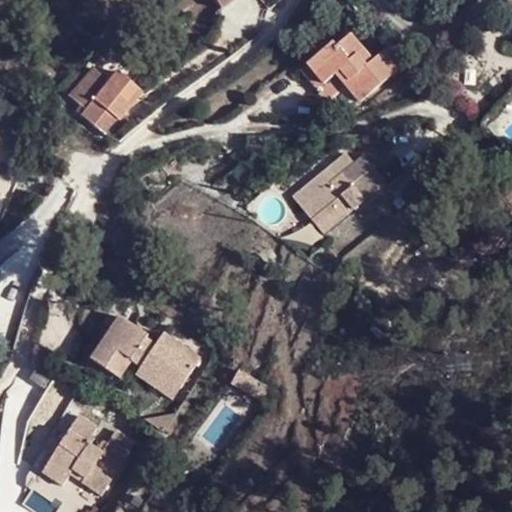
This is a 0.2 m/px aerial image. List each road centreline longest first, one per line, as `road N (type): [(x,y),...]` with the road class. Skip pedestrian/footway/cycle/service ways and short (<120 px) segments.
road 1 (residential): [(285,0),(252,47),(92,168),(0,387)]
road 2 (unknown): [(388,0),(431,24),(453,26),(510,0)]
